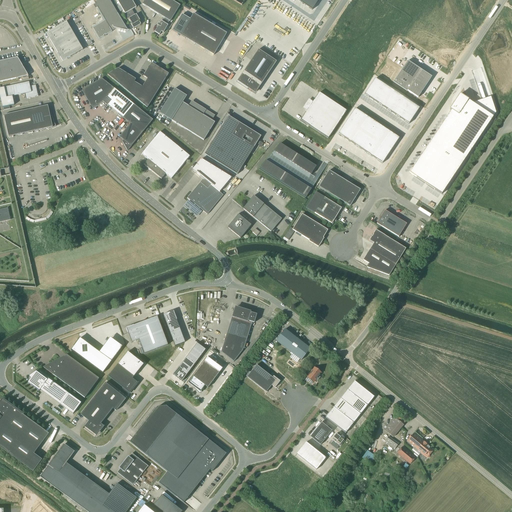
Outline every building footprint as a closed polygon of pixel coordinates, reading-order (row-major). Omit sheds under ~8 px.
[(92,28),(99,39),(112,32),(111,30),(114,28),(125,31),(126,28),(109,0),(99,0),(95,3),(105,21),(92,28)] [(116,0),(125,14),(126,13),(128,16),(133,13),(132,10),(136,8),(131,0),(116,0)] [(165,19),(162,22),(167,25),(169,21),(170,22),(180,6),(170,0),(144,0),(142,4),(165,19)] [(296,0),(312,10),(318,0),(296,0)] [(412,0),(411,0),(407,6),(413,10),(417,3),(412,0)] [(133,13),(128,16),(129,18),(129,19),(131,22),(130,23),(133,29),(141,25),(137,19),(138,19),(136,15),(135,15),(133,13)] [(190,20),(180,36),(214,55),(226,34),(193,14),(190,20)] [(190,20),(182,16),(173,31),(180,36),(190,20)] [(168,26),(167,25),(162,22),(161,21),(159,24),(158,23),(157,25),(158,26),(154,32),(159,35),(161,32),(163,33),(168,26)] [(83,50),(66,22),(46,33),(63,62),(83,50)] [(251,61),(237,82),(253,92),(257,92),(276,62),(258,50),(251,61)] [(17,58),(0,61),(0,72),(23,67),(17,58)] [(432,78),(407,62),(394,83),(418,99),(432,78)] [(143,76),(147,79),(152,82),(160,69),(151,63),(143,76)] [(28,76),(23,67),(0,72),(0,74),(2,82),(28,76)] [(107,75),(120,86),(127,74),(118,69),(107,75)] [(160,69),(152,82),(160,87),(168,74),(160,69)] [(120,86),(128,92),(134,82),(135,80),(127,74),(120,86)] [(103,102),(122,118),(133,105),(101,79),(81,90),(92,109),(103,102)] [(160,87),(152,82),(147,79),(142,87),(135,98),(147,108),(160,87)] [(375,79),(364,95),(373,101),(384,85),(375,79)] [(26,99),(35,97),(34,96),(35,94),(37,94),(35,86),(30,87),(29,82),(0,88),(0,96),(2,108),(14,105),(12,97),(25,94),(26,99)] [(128,92),(135,98),(142,87),(134,82),(128,92)] [(384,85),(373,101),(382,107),(393,91),(384,85)] [(174,89),(159,113),(171,121),(203,141),(215,123),(212,121),(188,106),(183,103),(186,96),(174,89)] [(393,91),(382,107),(391,113),(401,97),(393,91)] [(307,111),(300,120),(328,139),(346,111),(319,93),(313,102),(307,111)] [(442,123),(409,173),(441,195),(496,113),(490,97),(472,103),(468,101),(468,100),(467,100),(459,95),(450,109),(449,109),(449,110),(451,111),(443,123),(442,123)] [(401,97),(391,113),(400,118),(410,103),(401,97)] [(410,103),(400,118),(408,124),(419,109),(410,103)] [(133,105),(122,118),(130,124),(119,137),(123,140),(122,142),(127,151),(152,120),(133,105)] [(47,106),(25,111),(3,116),(8,137),(48,128),(49,130),(56,127),(51,116),(50,117),(47,106)] [(355,109),(346,122),(357,129),(366,116),(355,109)] [(204,155),(218,163),(241,125),(228,116),(204,155)] [(366,116),(357,129),(368,136),(377,124),(366,116)] [(346,122),(338,134),(349,142),(357,129),(346,122)] [(377,124),(368,136),(379,144),(388,131),(377,124)] [(241,125),(218,163),(237,175),(261,137),(241,125)] [(357,129),(349,142),(360,149),(368,136),(357,129)] [(388,131),(379,144),(390,151),(399,138),(388,131)] [(160,132),(141,155),(148,160),(144,165),(144,164),(143,165),(161,180),(162,179),(161,179),(165,174),(171,179),(190,157),(160,132)] [(368,136),(360,149),(371,156),(379,144),(368,136)] [(276,153),(277,154),(283,145),(281,144),(279,143),(273,151),(276,153)] [(379,144),(371,156),(382,164),(390,151),(379,144)] [(277,154),(280,156),(285,147),(283,145),(277,154)] [(280,156),(283,157),(288,149),(285,147),(280,156)] [(283,157),(285,159),(291,151),(288,149),(283,157)] [(285,159),(288,161),(294,152),(291,151),(285,159)] [(288,161),(291,163),(297,154),(294,152),(288,161)] [(291,163),(294,164),(299,156),(297,154),(291,163)] [(294,164),(297,166),(302,158),(299,156),(294,164)] [(297,166),(299,168),(305,159),(302,158),(297,166)] [(201,159),(192,170),(203,179),(211,185),(219,192),(231,178),(201,159)] [(299,168),(302,170),(308,161),(305,159),(299,168)] [(263,171),(269,163),(266,161),(265,162),(264,163),(260,169),(263,171)] [(304,171),(305,172),(310,163),(309,162),(308,161),(302,170),(304,171)] [(271,165),(269,163),(263,171),(266,173),(271,165)] [(306,172),(308,173),(313,165),(312,164),(310,163),(305,172),(306,172)] [(274,166),(271,165),(266,173),(269,175),(274,166)] [(316,167),(313,165),(308,173),(310,175),(316,167)] [(277,168),(274,166),(269,175),(271,176),(277,168)] [(279,170),(277,168),(271,176),(274,178),(279,170)] [(282,171),(279,170),(274,178),(277,180),(282,171)] [(285,173),(282,171),(277,180),(280,182),(285,173)] [(319,187),(332,195),(350,207),(360,190),(329,171),(319,187)] [(191,181),(193,179),(192,179),(196,176),(192,172),(187,177),(191,181)] [(288,175),(285,173),(280,182),(282,183),(288,175)] [(290,177),(288,175),(282,183),(285,185),(290,177)] [(293,178),(290,177),(285,185),(288,187),(293,178)] [(296,180),(293,178),(288,187),(290,188),(296,180)] [(190,201),(187,205),(189,206),(188,207),(197,216),(201,212),(199,210),(200,209),(207,215),(223,195),(219,192),(211,185),(203,179),(200,183),(187,198),(190,201)] [(298,182),(296,180),(290,188),(293,190),(298,182)] [(301,183),(298,182),(293,190),(296,192),(301,183)] [(304,185),(301,183),(296,192),(298,194),(304,185)] [(306,187),(304,185),(298,194),(301,195),(306,187)] [(311,190),(306,187),(301,195),(306,198),(311,190)] [(341,208),(315,192),(306,208),(323,218),(322,219),(332,225),(337,216),(336,216),(341,208)] [(281,219),(253,196),(243,209),(271,232),(281,219)] [(282,203),(285,207),(292,202),(289,198),(282,203)] [(0,222),(10,220),(8,208),(0,209),(0,222)] [(398,237),(406,224),(389,213),(385,211),(376,224),(381,226),(398,237)] [(288,232),(284,238),(288,240),(293,232),(294,231),(309,241),(308,241),(318,247),(324,239),(323,238),(328,230),(302,214),(293,229),(290,228),(288,232)] [(227,228),(232,232),(240,239),(251,226),(238,215),(227,228)] [(369,250),(363,261),(369,264),(366,268),(389,276),(395,266),(405,249),(379,232),(375,230),(374,232),(369,241),(373,244),(369,250)] [(239,309),(234,308),(221,352),(234,362),(242,351),(243,349),(244,349),(252,323),(254,323),(257,315),(254,314),(255,313),(240,308),(239,309)] [(173,311),(163,315),(175,346),(185,343),(176,320),(177,320),(173,311)] [(168,345),(157,317),(133,326),(133,325),(126,328),(128,333),(131,343),(139,340),(144,354),(168,345)] [(301,361),(309,350),(284,330),(276,341),(301,361)] [(80,338),(70,351),(102,374),(111,362),(111,361),(99,353),(80,338)] [(179,367),(173,375),(182,382),(205,350),(197,343),(179,367)] [(127,352),(108,377),(127,391),(127,392),(129,393),(136,385),(136,384),(136,383),(136,382),(135,381),(134,381),(134,380),(132,379),(143,365),(127,352)] [(84,399),(99,379),(66,355),(63,360),(61,359),(47,367),(45,369),(52,374),(52,375),(84,399)] [(207,358),(188,383),(200,392),(205,386),(208,388),(222,369),(207,358)] [(247,378),(266,393),(272,386),(275,389),(280,382),(273,377),(272,378),(257,366),(247,378)] [(314,368),(307,377),(306,379),(311,384),(312,382),(313,383),(315,379),(317,381),(320,377),(318,376),(320,373),(314,368)] [(30,380),(28,383),(31,385),(39,391),(40,390),(60,405),(73,414),(81,403),(68,394),(48,379),(47,380),(36,372),(31,375),(29,377),(30,379),(30,380)] [(347,390),(367,406),(374,397),(354,382),(350,387),(347,390)] [(105,383),(80,415),(89,421),(85,426),(94,433),(94,432),(96,434),(99,430),(100,431),(104,426),(103,426),(101,424),(113,409),(116,411),(125,399),(105,383)] [(244,384),(238,390),(246,396),(251,389),(244,384)] [(251,389),(246,396),(253,402),(258,395),(251,389)] [(237,393),(233,397),(241,403),(245,398),(246,396),(238,390),(237,393)] [(360,415),(367,406),(347,390),(344,394),(340,399),(360,415)] [(245,398),(241,403),(248,408),(253,402),(246,396),(245,398)] [(232,398),(228,404),(235,409),(239,405),(241,403),(233,397),(232,398)] [(353,423),(360,415),(340,399),(336,404),(333,408),(353,423)] [(0,447),(33,472),(42,460),(34,454),(48,434),(3,400),(0,403),(0,447)] [(239,405),(235,409),(243,415),(248,408),(241,403),(239,405)] [(227,406),(223,411),(230,416),(235,411),(235,409),(228,404),(227,406)] [(157,407),(130,442),(167,472),(159,483),(176,497),(182,489),(190,495),(207,474),(208,471),(210,470),(212,472),(226,454),(166,406),(157,407)] [(345,434),(353,423),(333,408),(330,411),(331,411),(325,418),(345,434)] [(235,411),(230,416),(238,422),(243,415),(235,409),(235,411)] [(392,421),(384,430),(393,438),(401,428),(403,425),(405,421),(399,416),(396,419),(395,418),(392,421)] [(310,437),(320,445),(332,431),(321,423),(310,437)] [(407,442),(417,450),(420,452),(427,458),(433,450),(414,433),(407,442)] [(343,440),(335,434),(331,440),(339,446),(340,446),(344,441),(343,441),(343,440)] [(399,444),(388,437),(384,443),(394,450),(399,444)] [(298,452),(296,455),(316,470),(325,458),(306,443),(303,446),(298,452)] [(109,495),(66,463),(73,452),(63,445),(48,466),(40,477),(87,511),(126,511),(136,498),(117,484),(109,495)] [(415,458),(412,456),(402,447),(397,453),(410,464),(415,458)] [(148,466),(132,454),(129,458),(128,457),(119,468),(120,469),(117,473),(133,485),(148,466)] [(294,460),(287,469),(291,472),(298,463),(294,460)] [(298,463),(291,472),(295,475),(301,466),(298,463)] [(301,466),(295,475),(299,478),(305,469),(301,466)] [(305,469),(299,478),(302,481),(309,473),(305,469)] [(309,473),(302,481),(306,485),(313,476),(309,473)] [(273,476),(260,480),(264,483),(267,485),(270,488),(277,479),(273,476)] [(313,476),(306,485),(310,488),(317,479),(313,476)] [(142,487),(145,485),(140,479),(135,485),(140,491),(143,488),(142,487)] [(277,479),(270,488),(273,490),(280,481),(277,479)] [(259,481),(254,489),(257,491),(264,483),(260,480),(259,481)] [(280,481),(273,490),(276,493),(283,484),(280,481)] [(264,483),(257,491),(260,494),(266,487),(267,485),(264,483)] [(283,484),(276,493),(279,495),(286,486),(283,484)] [(266,487),(260,494),(263,496),(268,489),(270,488),(267,485),(266,487)] [(286,486),(279,495),(282,498),(289,489),(286,486)] [(268,489),(263,496),(266,499),(272,491),(273,490),(270,488),(268,489)] [(289,489),(282,498),(286,500),(292,491),(289,489)] [(272,491),(266,499),(269,501),(275,494),(276,493),(273,490),(272,491)] [(292,491),(286,500),(289,503),(295,494),(292,491)] [(275,494),(269,501),(273,504),(278,497),(279,495),(276,493),(275,494)] [(161,494),(153,504),(162,511),(180,511),(181,511),(161,494)] [(295,494),(289,503),(292,505),(299,496),(295,494)] [(194,501),(188,495),(184,499),(193,508),(196,506),(198,509),(202,505),(196,499),(194,501)] [(278,497),(273,504),(276,506),(281,499),(282,498),(279,495),(278,497)] [(299,496),(292,505),(295,508),(302,499),(299,496)] [(281,499),(276,506),(279,509),(285,501),(286,500),(282,498),(281,499)] [(285,501),(279,509),(282,511),(288,503),(289,503),(286,500),(285,501)] [(288,503),(282,511),(286,511),(291,506),(292,505),(289,503),(288,503)]
